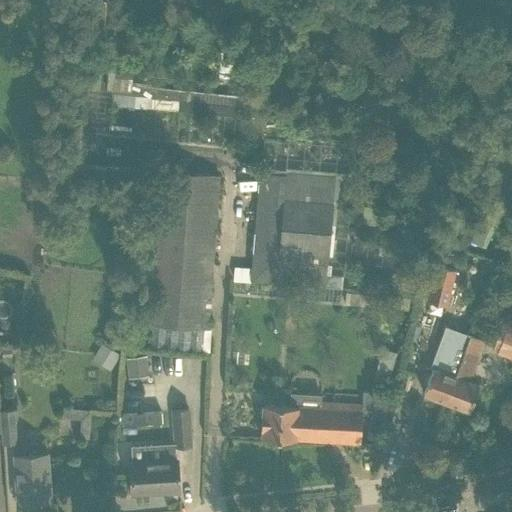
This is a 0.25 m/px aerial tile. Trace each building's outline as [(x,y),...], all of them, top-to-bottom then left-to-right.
[(232,139),(237,92),(112,80),(108,126),(131,128),(133,106),(187,111),(185,134),(232,139)] [(207,323),(218,175),(156,170),(145,323),(209,328),(209,323),(207,323)] [(436,267),(428,299),(446,304),(454,271),(436,267)] [(326,274),(325,286),(340,287),(341,275),(326,274)] [(511,322),(508,321),(506,326),(496,352),(511,358),(511,322)] [(423,393),(445,402),(471,334),(449,326),(433,367),(429,375),(423,393)] [(471,334),(445,402),(469,411),(478,384),(466,379),(470,368),(473,369),(484,339),(471,334)] [(100,342),(91,358),(108,368),(118,353),(100,342)] [(144,355),(125,357),(127,375),(146,373),(144,355)] [(261,404),(259,436),(360,442),(361,421),(369,422),(374,392),(363,391),(362,404),(290,399),(289,405),(261,404)] [(369,422),(368,430),(382,433),(388,395),(374,392),(369,422)] [(171,409),(174,445),(190,444),(187,408),(171,409)] [(13,409),(0,409),(0,435),(0,441),(15,440),(13,409)] [(14,455),(16,481),(17,501),(49,499),(46,453),(14,455)] [(162,491),(178,490),(176,458),(129,461),(132,493),(156,492),(156,489),(162,489),(162,491)]
